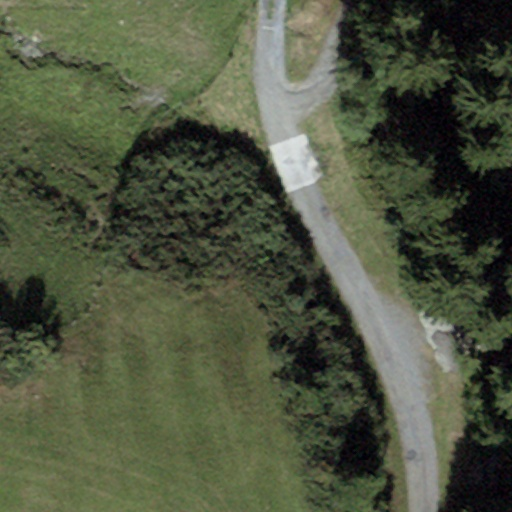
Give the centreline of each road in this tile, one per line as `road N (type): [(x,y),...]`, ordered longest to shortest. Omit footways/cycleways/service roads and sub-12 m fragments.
road 1 (track): [(275,113),(326,234),(392,347),(415,466),(415,511)]
road 2 (track): [(275,113),(345,0)]
